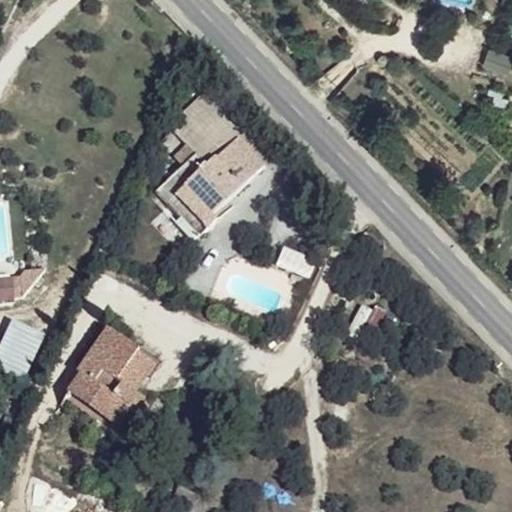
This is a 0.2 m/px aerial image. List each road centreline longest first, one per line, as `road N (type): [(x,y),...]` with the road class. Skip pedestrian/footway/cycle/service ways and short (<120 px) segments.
road 1 (primary): [(203,0),(511,321)]
road 2 (unknown): [(101,0),(27,77),(0,127)]
